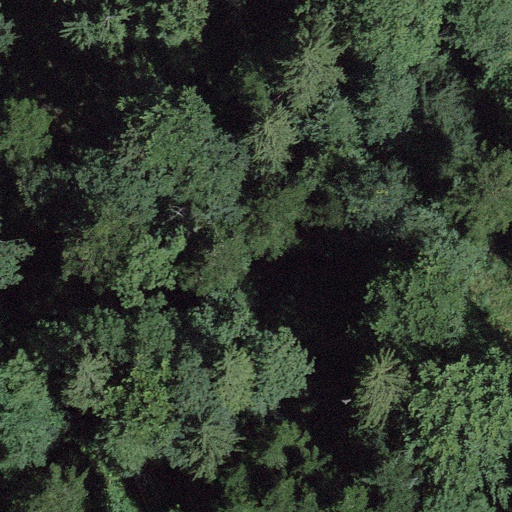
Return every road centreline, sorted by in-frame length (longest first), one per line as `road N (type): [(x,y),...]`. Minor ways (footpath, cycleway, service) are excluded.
road 1 (track): [(42,0),(37,21),(76,362),(134,511)]
road 2 (track): [(37,21),(0,167)]
